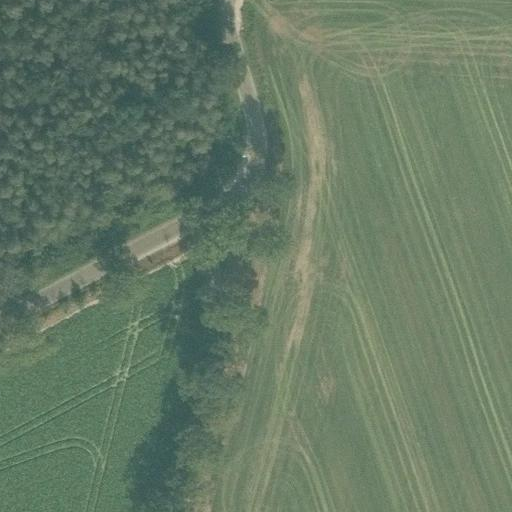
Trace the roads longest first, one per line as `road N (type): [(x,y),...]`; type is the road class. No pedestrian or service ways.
road 1 (unclassified): [(0,321),(232,197),(263,167),(223,0)]
road 2 (track): [(199,511),(243,326),(264,211),(263,167)]
